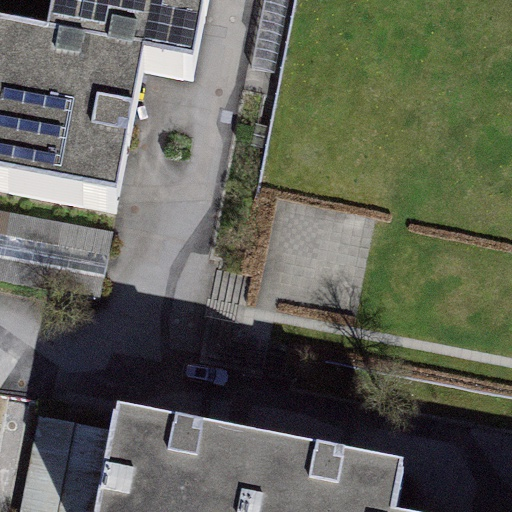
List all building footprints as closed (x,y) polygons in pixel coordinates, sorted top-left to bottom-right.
[(224,0),(67,0),(56,56),(152,76),(208,87),(224,0)] [(152,76),(56,56),(4,46),(0,64),(0,206),(122,230),(152,76)] [(23,511),(100,511),(114,432),(39,420),(23,511)] [(302,511),(316,445),(272,436),(234,428),(223,426),(216,461),(151,448),(137,511),(302,511)] [(316,445),(302,511),(443,511),(452,473),(316,445)]
